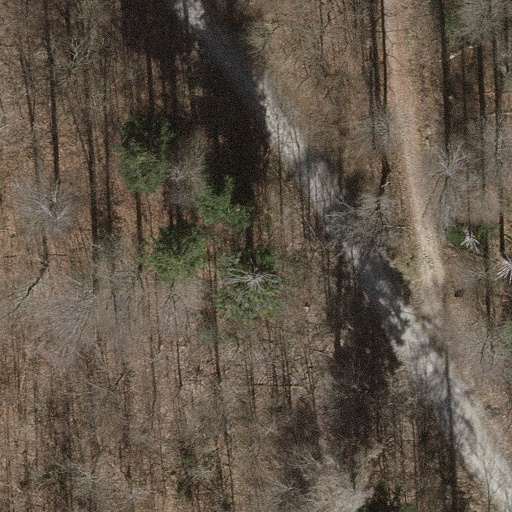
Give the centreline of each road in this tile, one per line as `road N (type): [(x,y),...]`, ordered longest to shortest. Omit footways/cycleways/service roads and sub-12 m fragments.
road 1 (track): [(189,0),(279,109),(449,410),(511,493)]
road 2 (track): [(449,410),(436,176),(388,0)]
